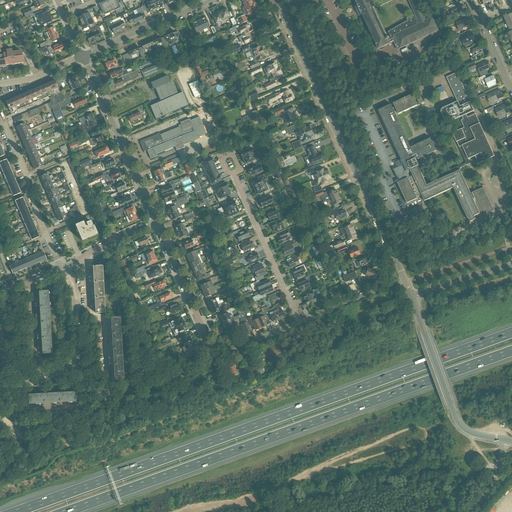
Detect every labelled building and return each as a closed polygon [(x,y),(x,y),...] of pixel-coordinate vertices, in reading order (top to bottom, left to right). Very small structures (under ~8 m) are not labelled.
[(35,6),(32,7),(23,11),(25,17),(33,14),(32,11),(34,10),(33,10),(45,5),(42,0),(40,0),(34,3),(35,6)] [(110,0),(109,0),(105,2),(110,13),(115,10),(110,0)] [(116,0),(110,0),(115,10),(120,8),(121,9),(124,8),(121,2),(118,4),(116,0)] [(151,0),(148,0),(147,0),(146,1),(145,0),(143,0),(142,1),(145,9),(148,7),(151,13),(156,10),(152,1),(151,0)] [(162,1),(161,0),(154,0),(152,1),(156,10),(161,8),(159,2),(162,1)] [(246,15),(248,14),(248,15),(256,11),(255,7),(256,7),(254,4),(252,4),(250,0),(247,0),(244,1),(246,5),(245,6),(246,7),(245,8),(243,9),(246,15)] [(355,0),(378,49),(390,44),(389,42),(395,39),(400,49),(439,31),(432,17),(426,20),(416,0),(408,0),(416,16),(415,16),(414,16),(407,19),(408,21),(388,31),(391,37),(390,37),(389,37),(388,38),(373,7),(376,6),(377,8),(390,1),(393,0),(355,0)] [(110,13),(105,2),(100,5),(102,11),(100,12),(102,18),(105,16),(105,15),(110,13)] [(463,10),(460,4),(450,9),(453,15),(454,14),(456,17),(460,14),(459,12),(463,10)] [(135,24),(143,20),(140,14),(144,13),(141,8),(136,10),(138,14),(128,19),(130,24),(134,22),(135,24)] [(219,12),(224,24),(226,23),(224,20),(230,18),(226,9),(219,12)] [(91,19),(91,18),(89,13),(90,13),(89,10),(83,12),(84,15),(78,18),(81,23),(91,19)] [(212,15),(213,18),(211,19),(212,23),(215,22),(216,24),(221,22),(222,24),(224,24),(219,12),(212,15)] [(47,19),(50,17),(49,15),(49,16),(48,13),(40,16),(38,13),(33,14),(30,16),(30,18),(34,16),(34,18),(37,17),(38,20),(39,22),(43,20),(43,19),(47,18),(47,19)] [(244,15),(237,18),(240,25),(247,22),(244,15)] [(43,20),(39,22),(38,22),(40,26),(51,22),(50,19),(51,18),(50,17),(47,19),(47,18),(43,19),(43,20)] [(91,19),(81,23),(83,29),(89,26),(90,29),(97,26),(93,18),(91,18),(91,19)] [(205,18),(199,21),(203,30),(209,27),(205,18)] [(467,18),(456,23),(459,30),(470,25),(467,18)] [(109,28),(111,27),(114,33),(122,30),(121,28),(125,26),(123,21),(111,27),(109,22),(106,23),(109,28)] [(203,30),(199,21),(192,24),(196,33),(197,35),(200,34),(199,32),(203,30)] [(245,34),(253,30),(252,28),(250,29),(249,25),(242,28),(242,27),(239,29),(238,26),(230,29),(231,33),(236,31),(238,35),(240,34),(241,36),(245,34)] [(91,43),(97,40),(101,38),(101,37),(103,36),(99,26),(91,29),(93,34),(86,36),(89,43),(91,42),(91,43)] [(54,27),(49,30),(48,28),(45,29),(48,36),(56,32),(54,27)] [(167,43),(175,39),(180,37),(178,31),(173,33),(172,30),(168,32),(167,32),(163,34),(164,37),(167,43)] [(245,34),(241,36),(239,37),(239,38),(238,38),(240,42),(241,43),(242,42),(242,43),(244,42),(245,44),(255,40),(253,35),(254,35),(253,31),(253,30),(245,34)] [(56,32),(48,36),(50,39),(47,40),(48,42),(40,45),(41,49),(43,48),(52,44),(51,41),(59,38),(56,32)] [(472,32),(461,37),(464,44),(475,40),(472,32)] [(154,38),(149,40),(152,46),(161,43),(162,46),(164,45),(165,47),(168,46),(167,43),(164,37),(160,39),(159,36),(154,38)] [(142,47),(138,49),(137,49),(139,52),(141,57),(144,56),(143,53),(145,52),(144,50),(152,46),(149,40),(145,42),(141,44),(142,47)] [(0,67),(2,67),(2,66),(23,63),(22,57),(21,57),(21,51),(12,53),(11,50),(6,50),(7,53),(3,54),(4,55),(0,55),(0,52),(0,51),(0,48),(2,48),(0,43),(0,67)] [(43,48),(41,49),(40,49),(41,52),(44,54),(49,52),(50,55),(64,49),(62,43),(53,47),(52,44),(43,48)] [(196,45),(187,49),(190,57),(196,54),(196,55),(198,54),(197,51),(199,50),(196,45)] [(137,49),(138,49),(136,46),(131,48),(132,48),(127,50),(128,53),(122,56),(124,62),(132,58),(131,56),(139,52),(137,49)] [(257,46),(252,48),(250,49),(249,46),(248,47),(248,46),(247,46),(242,48),(242,49),(241,49),(243,53),(248,51),(249,52),(250,52),(252,56),(263,52),(261,48),(260,48),(259,47),(258,48),(257,46)] [(473,46),(467,49),(469,53),(472,52),(474,57),(471,58),(472,61),(477,59),(476,57),(484,53),(480,46),(474,49),(473,46)] [(168,47),(161,49),(162,53),(163,53),(164,56),(168,54),(167,51),(169,50),(168,47)] [(252,56),(252,57),(249,58),(251,61),(253,60),(255,63),(263,59),(262,57),(263,57),(263,56),(264,55),(263,55),(264,55),(263,52),(252,56)] [(150,64),(160,60),(157,54),(148,58),(149,61),(135,66),(135,67),(132,67),(134,72),(136,71),(150,64)] [(111,61),(105,64),(107,70),(114,67),(114,69),(118,67),(117,65),(116,65),(114,60),(111,61)] [(144,77),(171,66),(168,60),(142,72),(144,77)] [(488,62),(477,66),(480,72),(490,68),(488,62)] [(465,67),(467,73),(477,69),(474,63),(465,67)] [(264,69),(267,77),(272,74),(280,71),(280,70),(281,70),(279,67),(278,68),(275,64),(273,65),(267,67),(264,69)] [(199,79),(210,74),(208,70),(202,73),(199,67),(195,69),(199,79)] [(123,68),(119,70),(110,74),(111,79),(116,77),(117,79),(128,74),(126,69),(124,70),(123,68)] [(227,68),(212,73),(214,79),(218,77),(219,80),(224,78),(223,75),(229,73),(227,68)] [(280,71),(272,74),(274,78),(270,80),(271,83),(265,86),(267,90),(276,86),(274,82),(281,79),(280,77),(282,76),(281,75),(282,74),(280,71)] [(69,74),(71,77),(66,79),(65,76),(62,78),(63,81),(67,79),(68,82),(69,82),(70,85),(78,81),(76,76),(75,77),(74,75),(72,75),(71,73),(69,74)] [(454,136),(454,137),(466,163),(450,170),(451,174),(427,185),(418,166),(419,165),(416,159),(417,158),(418,159),(436,151),(434,147),(435,147),(436,146),(436,145),(436,144),(435,144),(433,144),(431,139),(411,148),(396,115),(393,110),(396,109),(398,114),(417,105),(412,95),(393,103),(395,106),(392,107),(391,105),(378,110),(401,160),(394,163),(397,168),(393,170),(397,178),(399,177),(401,181),(398,183),(407,203),(418,198),(417,197),(422,195),(425,201),(453,188),(468,219),(469,219),(470,222),(476,219),(474,216),(482,213),(483,216),(494,211),(483,188),(471,193),(460,170),(461,168),(470,163),(469,159),(475,156),(478,163),(495,156),(476,114),(467,118),(466,115),(474,111),(457,73),(446,77),(457,102),(443,108),(442,109),(442,110),(441,111),(441,112),(441,113),(444,120),(445,121),(446,122),(447,122),(448,122),(449,122),(462,116),(463,119),(461,121),(464,128),(456,131),(455,132),(455,133),(454,133),(454,134),(454,135),(454,136)] [(115,87),(116,88),(132,81),(129,74),(118,79),(119,81),(114,83),(114,84),(114,85),(115,86),(115,87)] [(183,93),(180,94),(178,95),(172,80),(170,81),(168,76),(151,84),(154,90),(155,89),(162,103),(158,105),(158,104),(151,107),(156,119),(188,105),(183,93)] [(485,76),(478,79),(480,83),(482,82),(483,84),(486,83),(488,88),(497,84),(493,76),(486,79),(485,76)] [(49,97),(50,99),(51,102),(47,104),(50,110),(52,109),(51,107),(58,103),(66,100),(63,94),(61,89),(63,88),(61,84),(64,83),(63,81),(62,78),(61,78),(55,81),(54,81),(54,80),(44,85),(44,86),(47,94),(48,96),(49,97)] [(81,87),(78,81),(70,85),(71,88),(72,91),(81,87)] [(198,81),(189,85),(195,99),(204,95),(198,81)] [(48,96),(47,94),(44,86),(43,85),(40,86),(41,87),(39,88),(43,99),(48,96)] [(438,94),(444,91),(442,86),(436,89),(438,94)] [(38,88),(35,89),(35,90),(33,91),(38,102),(44,99),(43,99),(39,88),(38,88)] [(486,96),(490,103),(503,97),(500,89),(486,96)] [(30,92),(28,93),(33,104),(38,102),(33,91),(32,90),(30,91),(30,92)] [(290,95),(287,90),(281,92),(279,92),(274,95),(267,98),(269,103),(276,100),(276,99),(281,97),(281,96),(283,95),(284,98),(283,98),(285,104),(293,101),(291,95),(290,95)] [(248,95),(250,100),(258,96),(256,91),(247,94),(248,95)] [(24,93),(24,94),(23,95),(28,106),(33,104),(28,93),(27,92),(24,93)] [(69,92),(63,94),(66,100),(70,99),(72,98),(69,92)] [(19,96),(19,97),(17,97),(22,109),(28,106),(23,95),(22,95),(22,94),(19,96)] [(13,99),(12,100),(17,111),(22,109),(17,97),(17,98),(16,97),(13,98),(13,99)] [(84,97),(81,99),(80,99),(72,102),(75,108),(79,106),(87,103),(84,97)] [(12,100),(11,99),(6,101),(11,114),(17,111),(12,100)] [(66,100),(58,103),(60,109),(67,106),(72,104),(72,103),(70,99),(66,100)] [(51,107),(52,109),(53,112),(60,109),(58,103),(51,107)] [(499,117),(510,112),(506,104),(495,110),(499,117)] [(287,124),(292,121),(293,123),(299,120),(298,119),(299,118),(294,108),(293,108),(293,107),(286,110),(287,111),(284,113),(285,115),(284,116),(287,124)] [(62,112),(60,109),(53,112),(57,121),(64,118),(62,112)] [(252,121),(264,116),(264,115),(258,117),(255,111),(249,113),(249,115),(242,118),(245,123),(252,121)] [(131,123),(142,118),(139,112),(133,114),(132,112),(128,113),(129,116),(128,116),(131,123)] [(44,121),(48,119),(48,121),(51,120),(50,118),(50,119),(49,117),(51,116),(50,113),(48,114),(47,114),(42,116),(44,121)] [(93,114),(84,118),(84,117),(79,119),(82,125),(87,123),(87,124),(95,120),(93,114)] [(158,137),(157,135),(140,142),(144,152),(147,151),(151,159),(157,156),(156,154),(175,147),(177,151),(185,148),(183,144),(207,135),(200,117),(191,121),(190,119),(181,123),(182,126),(160,135),(161,136),(158,137)] [(511,119),(502,124),(506,131),(511,128),(511,119)] [(95,120),(87,124),(87,123),(82,125),(81,126),(85,134),(93,131),(92,128),(98,125),(95,120)] [(28,126),(27,126),(25,123),(16,126),(22,141),(31,137),(28,130),(30,129),(29,125),(27,126),(28,126)] [(311,130),(310,127),(309,127),(309,126),(306,127),(306,126),(295,130),(293,126),(286,129),(287,133),(293,131),(294,133),(297,132),(298,136),(311,131),(311,130)] [(311,131),(298,136),(300,141),(302,140),(302,142),(311,139),(310,137),(313,136),(312,135),(313,134),(312,132),(311,132),(311,131)] [(104,141),(101,135),(90,140),(93,147),(96,145),(104,141)] [(33,141),(31,137),(22,141),(28,155),(37,151),(34,144),(36,143),(34,140),(33,141)] [(253,148),(251,144),(246,147),(247,150),(240,153),(242,159),(243,158),(254,154),(251,148),(253,148)] [(320,162),(324,160),(320,152),(317,154),(313,146),(306,149),(310,156),(309,157),(312,165),(316,163),(316,164),(320,163),(320,162)] [(98,158),(109,153),(108,150),(107,150),(106,148),(103,149),(99,151),(98,149),(94,152),(96,156),(97,156),(98,158)] [(42,158),(40,158),(37,151),(28,155),(35,170),(43,166),(42,162),(44,162),(42,158)] [(254,154),(243,158),(243,159),(243,160),(244,162),(245,162),(246,164),(252,161),(253,164),(259,161),(258,158),(256,159),(254,154)] [(80,169),(92,163),(90,158),(78,163),(80,169)] [(114,161),(112,158),(111,159),(110,158),(107,160),(104,162),(102,164),(104,169),(115,165),(115,164),(114,161)] [(201,163),(203,167),(213,163),(214,163),(212,158),(201,163)] [(164,163),(165,167),(165,168),(172,165),(173,165),(176,164),(174,159),(164,163)] [(0,164),(2,168),(9,165),(6,160),(0,162),(0,164)] [(256,167),(248,170),(249,172),(248,172),(250,175),(251,176),(263,171),(260,165),(262,165),(260,162),(255,164),(256,167)] [(203,167),(205,172),(206,171),(215,167),(213,163),(203,167)] [(3,172),(4,174),(11,171),(9,165),(2,168),(0,169),(1,170),(2,172),(3,172)] [(206,171),(208,176),(217,172),(215,167),(206,171)] [(155,178),(165,174),(163,168),(153,172),(155,178)] [(327,170),(323,171),(323,169),(315,172),(316,174),(315,175),(317,179),(329,174),(328,174),(329,173),(328,170),(327,170)] [(107,175),(110,181),(106,183),(107,186),(108,186),(109,186),(115,183),(113,180),(121,177),(117,170),(110,173),(110,174),(107,175)] [(6,179),(13,176),(11,171),(4,174),(2,174),(3,175),(5,175),(6,179)] [(52,176),(49,177),(48,173),(47,174),(46,172),(40,175),(40,176),(40,177),(41,180),(42,180),(43,182),(53,178),(52,176)] [(165,174),(155,178),(157,183),(172,177),(170,172),(165,174)] [(217,172),(208,176),(210,180),(219,176),(219,175),(217,172)] [(102,173),(84,182),(85,184),(86,186),(94,182),(104,177),(102,173)] [(329,175),(329,174),(317,179),(319,184),(320,184),(320,185),(328,182),(327,181),(331,179),(330,178),(331,178),(330,175),(329,175)] [(210,180),(209,180),(211,185),(222,180),(219,175),(219,176),(210,180)] [(267,183),(263,175),(257,178),(258,180),(252,183),(253,186),(252,186),(253,188),(254,188),(254,189),(267,183)] [(9,185),(16,182),(13,176),(6,179),(5,180),(5,181),(7,180),(9,185)] [(54,181),(53,178),(43,182),(44,184),(43,185),(44,187),(45,188),(53,185),(51,182),(54,181)] [(7,186),(9,189),(10,188),(11,190),(18,188),(16,182),(9,185),(7,186)] [(48,193),(58,189),(55,183),(53,185),(45,188),(48,193)] [(123,183),(116,186),(113,188),(114,190),(117,189),(118,192),(126,188),(123,183)] [(228,189),(229,189),(226,183),(219,186),(218,183),(212,186),(216,194),(217,193),(228,189)] [(254,189),(255,190),(254,190),(255,193),(256,193),(257,195),(263,192),(265,195),(271,192),(267,183),(254,189)] [(173,192),(176,191),(174,184),(160,190),(162,196),(173,192)] [(18,188),(11,190),(10,191),(10,192),(12,192),(14,196),(21,193),(18,188)] [(57,196),(60,195),(58,189),(48,193),(50,199),(57,196)] [(228,190),(228,189),(217,193),(216,194),(215,194),(219,203),(225,200),(224,197),(231,194),(230,192),(229,189),(228,190)] [(336,190),(334,191),(333,190),(329,191),(330,193),(328,194),(327,192),(324,194),(322,191),(313,194),(315,198),(321,195),(323,198),(322,199),(324,202),(328,200),(338,196),(336,190)] [(173,192),(162,196),(163,196),(165,202),(179,197),(178,195),(175,196),(173,192)] [(262,207),(273,202),(271,197),(273,196),(271,193),(266,195),(267,198),(259,201),(260,203),(259,203),(261,206),(262,207)] [(130,196),(129,195),(122,198),(118,200),(120,205),(131,200),(131,199),(131,198),(130,197),(130,196)] [(52,205),(60,201),(58,196),(57,196),(50,199),(52,205)] [(334,208),(339,206),(337,203),(341,202),(338,196),(328,200),(328,202),(331,201),(334,208)] [(18,207),(25,204),(22,198),(15,201),(16,202),(14,203),(15,204),(16,203),(18,207)] [(174,206),(166,210),(169,215),(177,212),(181,210),(180,207),(181,206),(186,203),(184,199),(179,201),(176,202),(173,203),(174,206)] [(60,201),(52,205),(55,210),(62,207),(60,201)] [(236,207),(237,207),(234,201),(227,204),(226,202),(220,204),(224,213),(226,212),(236,207)] [(27,210),(25,204),(18,207),(17,208),(17,209),(19,208),(20,213),(27,210)] [(322,215),(320,211),(319,211),(317,205),(313,207),(316,214),(317,217),(322,215)] [(62,207),(55,210),(57,216),(64,213),(62,207)] [(126,217),(136,213),(136,212),(136,210),(135,210),(134,207),(123,212),(126,217)] [(236,207),(226,212),(228,217),(226,218),(228,221),(233,218),(232,216),(239,213),(238,211),(238,210),(237,208),(236,207)] [(338,209),(336,210),(329,213),(332,219),(336,218),(337,220),(347,216),(345,210),(340,212),(338,209)] [(30,215),(27,210),(20,213),(19,213),(19,215),(21,214),(23,218),(30,215)] [(269,220),(281,215),(280,213),(278,214),(277,211),(267,215),(269,220)] [(171,221),(179,217),(183,215),(181,213),(178,214),(177,212),(169,215),(171,221)] [(64,213),(57,216),(59,221),(67,218),(64,213)] [(136,213),(126,217),(128,223),(139,218),(137,216),(138,215),(137,213),(136,214),(136,213)] [(32,221),(30,215),(23,218),(21,219),(22,220),(23,219),(25,224),(32,221)] [(318,217),(314,219),(318,228),(323,226),(318,217)] [(285,223),(282,218),(276,221),(277,224),(272,226),(274,232),(284,228),(283,224),(285,223)] [(34,226),(32,221),(25,224),(23,224),(24,225),(26,225),(27,229),(34,226)] [(86,226),(84,222),(75,225),(82,241),(98,234),(94,226),(93,226),(91,221),(86,223),(87,226),(86,226)] [(115,222),(104,227),(106,232),(117,227),(115,222)] [(177,233),(185,229),(183,223),(174,227),(177,233)] [(346,233),(354,230),(351,224),(346,226),(346,224),(342,226),(343,228),(340,229),(343,235),(345,234),(346,234),(346,233)] [(37,231),(34,226),(27,229),(26,230),(26,231),(28,230),(30,234),(37,231)] [(185,229),(177,233),(179,238),(190,233),(193,232),(191,227),(185,229)] [(230,237),(234,236),(236,235),(239,241),(249,237),(246,230),(241,233),(239,230),(233,233),(229,234),(230,237)] [(287,230),(281,233),(282,236),(277,238),(280,244),(288,241),(287,237),(289,235),(287,230)] [(354,230),(346,233),(346,234),(345,234),(348,239),(356,236),(354,230)] [(29,236),(30,235),(32,240),(39,237),(37,231),(30,234),(28,235),(29,236)] [(138,241),(134,242),(137,247),(140,246),(149,243),(146,237),(138,240),(138,241)] [(194,239),(183,243),(185,246),(184,247),(185,248),(186,249),(194,246),(192,242),(195,241),(194,239)] [(345,245),(343,239),(332,244),(334,249),(345,245)] [(251,242),(247,243),(246,241),(237,244),(240,250),(244,252),(254,248),(251,242)] [(292,242),(287,244),(288,247),(282,250),(285,256),(294,252),(292,248),(295,247),(292,242)] [(336,250),(337,254),(347,250),(345,246),(336,250)] [(34,251),(34,253),(33,253),(34,256),(32,257),(35,264),(41,261),(37,252),(37,251),(36,248),(34,249),(34,251)] [(360,254),(357,248),(348,252),(351,258),(353,257),(353,258),(358,256),(358,255),(360,254)] [(41,261),(46,259),(42,250),(41,251),(42,252),(40,253),(39,251),(37,251),(37,252),(41,261)] [(147,259),(154,256),(152,250),(142,255),(143,257),(146,256),(147,259)] [(206,275),(205,273),(206,273),(205,270),(206,270),(201,257),(199,254),(197,255),(195,251),(186,255),(198,282),(210,276),(209,274),(206,275)] [(242,255),(243,258),(246,257),(249,263),(259,259),(256,252),(249,255),(248,253),(242,255)] [(300,259),(298,254),(293,257),(294,260),(288,262),(291,268),(299,264),(298,260),(300,259)] [(29,266),(35,264),(32,257),(31,255),(30,256),(31,257),(26,259),(29,266)] [(154,256),(147,259),(144,260),(146,266),(157,261),(154,256)] [(25,258),(24,257),(21,258),(21,259),(20,259),(20,260),(21,261),(24,269),(29,266),(26,259),(26,258),(25,258)] [(368,263),(366,258),(357,262),(356,259),(353,261),(356,268),(368,263)] [(18,271),(24,269),(21,261),(20,260),(19,260),(20,262),(15,264),(18,271)] [(18,271),(15,264),(14,262),(13,263),(14,264),(10,266),(13,273),(18,271)] [(255,273),(263,269),(260,264),(255,266),(254,263),(249,266),(251,270),(253,269),(255,273)] [(303,265),(297,268),(298,271),(293,273),(296,280),(305,276),(304,273),(306,272),(306,271),(303,265)] [(102,266),(93,266),(94,282),(103,282),(102,266)] [(161,271),(160,268),(151,271),(148,273),(150,278),(158,275),(158,274),(160,274),(161,273),(161,271)] [(368,268),(365,268),(364,270),(367,271),(365,275),(375,279),(375,278),(376,279),(377,276),(376,276),(378,272),(368,268)] [(263,269),(255,273),(257,276),(254,277),(257,282),(264,279),(263,276),(266,274),(263,269)] [(147,273),(145,270),(138,273),(134,275),(136,279),(144,276),(143,275),(147,273)] [(343,276),(345,282),(357,277),(355,271),(343,276)] [(229,280),(225,272),(220,274),(223,282),(229,280)] [(298,285),(300,291),(312,285),(310,279),(298,285)] [(165,282),(164,280),(153,285),(154,288),(155,290),(156,292),(164,289),(163,287),(166,286),(166,284),(166,282),(165,282)] [(229,280),(223,282),(227,290),(232,288),(229,280)] [(257,282),(250,285),(251,288),(256,285),(259,291),(271,285),(268,280),(259,284),(257,282)] [(213,286),(213,285),(211,281),(200,286),(202,291),(213,286)] [(103,282),(94,282),(95,298),(104,297),(103,282)] [(254,302),(266,297),(265,295),(273,291),(271,285),(259,291),(260,294),(252,298),(254,302)] [(344,290),(341,285),(330,290),(332,293),(337,291),(342,291),(344,290)] [(213,286),(202,291),(205,298),(214,294),(216,289),(214,288),(213,286)] [(232,288),(227,290),(231,299),(236,296),(232,288)] [(314,290),(312,291),(302,295),(305,300),(317,295),(314,290)] [(40,307),(49,307),(48,291),(39,291),(40,307)] [(146,308),(147,312),(163,306),(161,303),(173,298),(170,292),(159,297),(161,301),(159,302),(159,303),(146,308)] [(319,300),(317,295),(305,300),(307,306),(319,300)] [(236,296),(231,299),(234,307),(240,305),(236,296)] [(96,313),(105,313),(104,297),(95,298),(96,313)] [(219,301),(217,302),(215,298),(207,302),(209,308),(220,303),(219,301)] [(220,303),(209,308),(212,314),(220,311),(219,307),(221,306),(220,303)] [(177,304),(165,309),(166,311),(170,310),(172,313),(180,310),(177,304)] [(285,317),(281,308),(281,309),(279,304),(273,307),(273,308),(275,311),(279,320),(285,317)] [(41,323),(50,322),(49,307),(40,307),(41,322),(41,323)] [(259,314),(260,318),(257,319),(261,328),(267,325),(265,321),(268,320),(267,318),(264,311),(264,310),(263,308),(261,309),(262,312),(259,314)] [(273,308),(268,310),(267,309),(264,310),(264,311),(267,318),(270,317),(273,322),(279,320),(275,311),(273,308)] [(232,315),(229,316),(228,313),(220,316),(222,322),(233,317),(232,315)] [(233,317),(222,322),(225,328),(229,326),(230,329),(237,326),(234,320),(237,319),(236,316),(233,317)] [(121,332),(121,317),(111,317),(112,333),(121,332)] [(261,328),(257,319),(254,320),(252,317),(247,319),(250,325),(253,324),(255,330),(261,328)] [(42,338),(51,338),(50,322),(41,323),(41,329),(42,338)] [(247,322),(243,324),(240,325),(242,327),(240,328),(243,334),(246,333),(246,332),(251,330),(247,322)] [(185,323),(176,327),(177,330),(175,331),(176,334),(179,333),(178,332),(184,330),(183,329),(186,328),(186,326),(185,323)] [(113,349),(122,348),(121,332),(112,333),(113,349)] [(191,337),(190,337),(190,336),(187,337),(187,336),(181,339),(181,338),(178,340),(180,343),(182,342),(183,344),(193,340),(191,337)] [(51,338),(42,338),(43,354),(52,353),(51,338)] [(193,340),(183,344),(185,347),(182,348),(185,354),(187,359),(195,355),(193,352),(188,354),(188,353),(188,352),(187,350),(192,348),(191,346),(194,345),(193,344),(194,344),(193,340)] [(114,364),(123,364),(122,348),(113,349),(114,364)] [(244,358),(242,359),(233,363),(227,366),(229,372),(228,372),(229,375),(230,374),(232,377),(241,373),(239,369),(236,370),(234,366),(237,365),(246,361),(244,358)] [(115,380),(124,380),(123,364),(114,364),(115,380)] [(262,370),(261,367),(253,370),(248,372),(249,376),(253,375),(254,377),(255,376),(256,377),(266,372),(265,369),(262,370)] [(59,393),(60,402),(76,401),(75,392),(59,393)] [(60,402),(59,393),(44,394),(44,403),(60,402)] [(28,395),(29,404),(44,403),(44,394),(28,395)]
